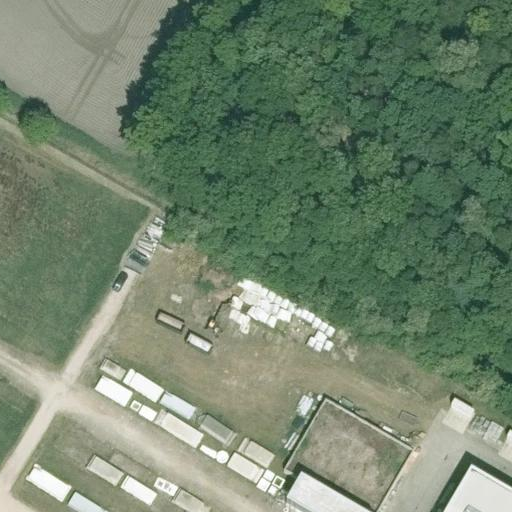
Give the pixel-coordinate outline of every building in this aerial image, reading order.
[(381,511),(414,455),(325,405),(284,476),(299,485),(346,511),(381,511)] [(83,449),(91,436),(66,420),(58,433),(83,449)] [(59,456),(99,476),(105,463),(65,443),(59,456)] [(97,455),(118,466),(122,458),(102,446),(97,455)] [(511,511),(511,503),(471,480),(452,511),(511,511)] [(346,511),(299,485),(282,511),(346,511)]
